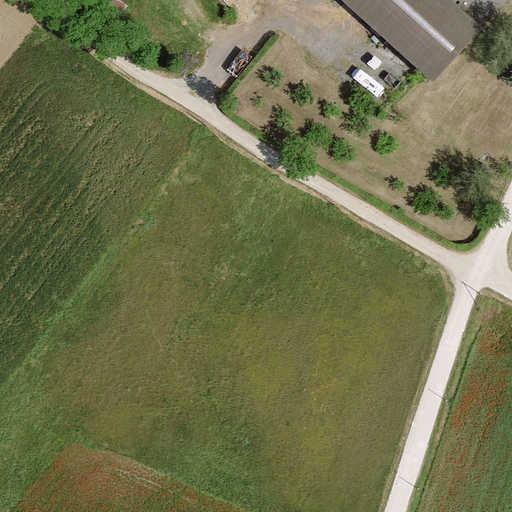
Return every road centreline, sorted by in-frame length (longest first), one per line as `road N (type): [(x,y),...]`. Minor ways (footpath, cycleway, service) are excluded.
road 1 (track): [(40,0),(299,173),(511,296)]
road 2 (track): [(511,203),(470,292),(397,511)]
